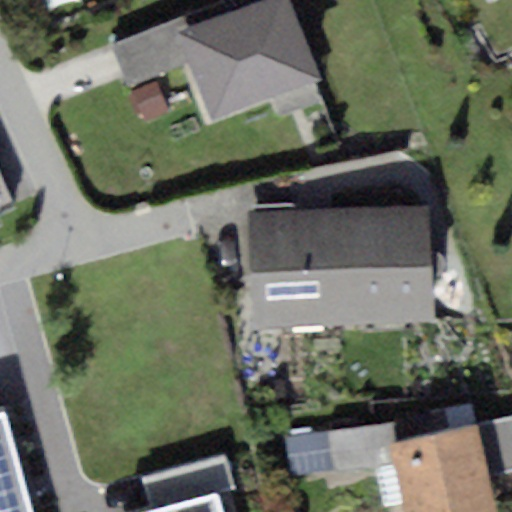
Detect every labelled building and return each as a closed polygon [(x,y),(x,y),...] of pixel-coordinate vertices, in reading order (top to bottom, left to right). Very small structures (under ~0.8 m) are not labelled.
[(289,0),(274,0),(179,36),(212,122),(321,81),(289,0)] [(0,172),(0,215),(17,208),(0,172)] [(431,207),(253,217),(259,333),(438,322),(431,207)] [(0,511),(33,511),(8,416),(0,417),(0,511)] [(511,422),(500,425),(509,476),(511,475),(511,422)] [(477,430),(394,445),(406,511),(488,511),(493,511),(477,430)] [(392,433),(299,439),(302,476),(394,469),(392,433)]
